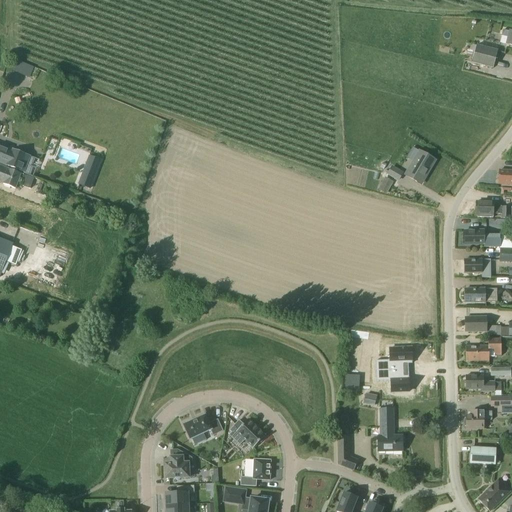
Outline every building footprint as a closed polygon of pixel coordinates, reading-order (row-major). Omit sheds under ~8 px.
[(509,32),(503,30),(502,36),(508,38),(506,45),(511,46),(511,31),(510,31),(509,32)] [(468,44),(467,48),(469,48),(467,56),(473,58),(477,46),(468,44)] [(498,51),(477,45),(477,46),(473,58),(472,63),(493,69),(498,51)] [(12,150),(0,145),(0,162),(6,165),(24,172),(30,157),(12,150)] [(420,152),(415,150),(412,156),(416,158),(406,176),(421,184),(425,177),(424,176),(434,159),(420,152)] [(89,156),(78,185),(90,189),(101,161),(89,156)] [(21,174),(0,166),(0,181),(4,183),(4,184),(15,189),(21,174)] [(404,173),(392,166),(387,175),(399,182),(404,173)] [(511,171),(499,171),(498,184),(511,185),(511,171)] [(27,176),(23,186),(30,189),(34,179),(27,176)] [(394,182),(385,177),(378,190),(387,195),(394,182)] [(62,189),(59,197),(66,200),(69,192),(62,189)] [(502,219),(502,220),(509,220),(509,219),(511,219),(511,209),(511,207),(501,207),(501,206),(493,206),(494,203),(476,202),(476,215),(493,216),(493,214),(500,215),(500,219),(502,219)] [(484,231),(464,231),(464,245),(485,244),(485,248),(500,248),(500,236),(500,233),(484,233),(484,231)] [(0,277),(1,278),(7,262),(16,266),(22,251),(13,247),(14,244),(0,238),(0,277)] [(511,249),(500,249),(499,263),(511,262),(511,249)] [(482,273),(482,278),(491,278),(491,271),(494,271),(494,260),(465,260),(465,273),(482,273)] [(497,289),(465,290),(465,303),(497,303),(497,289)] [(486,318),(465,318),(466,332),(486,332),(486,336),(501,335),(501,327),(501,326),(486,326),(486,318)] [(501,356),(501,339),(489,339),(489,347),(466,347),(466,361),(489,361),(489,357),(495,357),(495,356),(501,356)] [(390,361),(376,361),(376,371),(404,370),(404,364),(412,364),(412,348),(390,349),(390,361)] [(491,368),(491,376),(511,376),(511,373),(511,368),(491,368)] [(404,370),(376,371),(376,382),(391,381),(391,393),(409,392),(409,376),(404,376),(404,370)] [(347,375),(346,375),(346,379),(345,389),(355,390),(356,376),(347,375)] [(483,383),(483,376),(466,376),(466,390),(483,389),(483,392),(501,392),(501,383),(483,383)] [(377,397),(367,394),(365,402),(375,405),(377,397)] [(511,397),(511,398),(511,397),(490,397),(491,408),(502,408),(502,414),(511,413),(511,397)] [(380,409),(381,436),(378,436),(378,452),(403,452),(403,436),(394,436),(393,409),(380,409)] [(492,420),(492,412),(471,412),(471,416),(466,416),(466,418),(465,418),(464,420),(464,423),(464,425),(465,427),(466,427),(467,429),(483,429),(483,420),(492,420)] [(205,416),(184,426),(191,440),(211,431),(214,436),(223,432),(218,420),(209,424),(205,416)] [(240,421),(230,431),(232,433),(230,436),(240,446),(245,441),(254,449),(260,442),(261,444),(266,439),(265,438),(266,437),(249,420),(244,425),(240,421)] [(495,449),(471,448),(471,464),(495,466),(495,449)] [(192,467),(191,459),(178,451),(173,451),(173,464),(168,464),(169,467),(166,467),(166,477),(169,477),(169,479),(175,479),(178,482),(180,479),(190,478),(189,469),(192,467)] [(349,453),(338,454),(338,465),(353,471),(358,461),(349,457),(349,453)] [(271,461),(254,460),(253,478),(245,478),(241,478),(240,487),(256,488),(257,481),(270,481),(271,461)] [(246,460),(245,478),(253,478),(254,460),(246,460)] [(511,491),(499,479),(478,500),(490,511),(511,491)] [(166,506),(188,505),(188,494),(195,494),(194,486),(180,487),(180,493),(166,494),(166,495),(165,495),(165,501),(166,501),(166,506)] [(246,492),(226,489),(224,503),(243,505),(243,510),(250,511),(249,511),(268,511),(267,510),(268,502),(252,499),(252,500),(245,499),(246,492)] [(351,511),(357,499),(344,493),(343,495),(342,495),(339,501),(341,502),(337,511),(336,511),(351,511)] [(381,511),(383,509),(377,506),(378,505),(372,503),(371,504),(370,503),(366,511),(381,511)]
